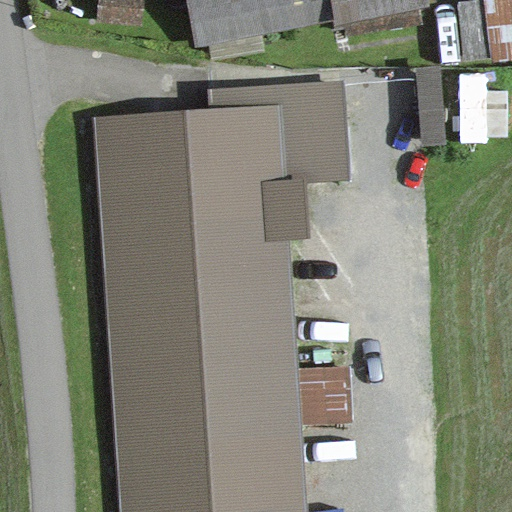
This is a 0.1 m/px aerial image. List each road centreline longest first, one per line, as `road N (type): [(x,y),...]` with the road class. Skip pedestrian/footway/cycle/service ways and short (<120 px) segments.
road 1 (unclassified): [(0,8),(51,511)]
road 2 (unknown): [(414,511),(387,94)]
